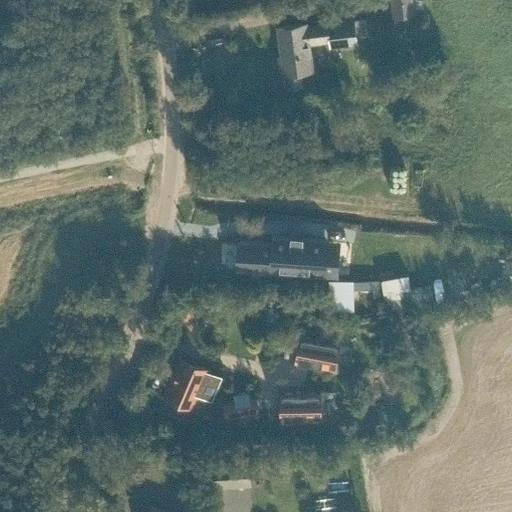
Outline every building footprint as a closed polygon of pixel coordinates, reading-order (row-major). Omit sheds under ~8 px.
[(421,0),(392,0),(394,17),(414,14),(414,12),(422,11),(421,0)] [(353,19),(326,23),(329,41),(329,46),(349,43),(348,39),(356,38),(355,31),(354,20),(353,19)] [(284,70),(284,74),(285,74),(287,88),(302,86),(300,72),(312,70),(308,44),(329,41),(326,23),(326,21),(305,25),(305,22),(278,27),(282,55),(279,55),(277,58),(278,68),(281,70),(284,70)] [(239,244),(237,269),(322,275),(322,271),(336,272),(337,247),(324,246),(324,243),(303,241),(303,237),(290,236),(290,240),(273,239),(273,246),(239,244)] [(353,279),(328,280),(329,310),(354,310),(353,279)] [(386,313),(433,305),(431,289),(399,295),(397,282),(381,285),(386,313)] [(183,301),(177,315),(189,320),(195,306),(183,301)] [(275,308),(265,308),(265,323),(275,323),(275,308)] [(300,334),(295,362),(334,370),(340,342),(300,334)] [(180,356),(164,395),(193,407),(209,369),(180,356)] [(320,391),(280,392),(281,420),(321,420),(320,391)] [(234,400),(222,403),(225,418),(259,410),(259,409),(258,410),(255,397),(257,397),(257,396),(249,397),(248,392),(233,395),(234,400)] [(211,466),(212,488),(250,485),(249,463),(211,466)]
